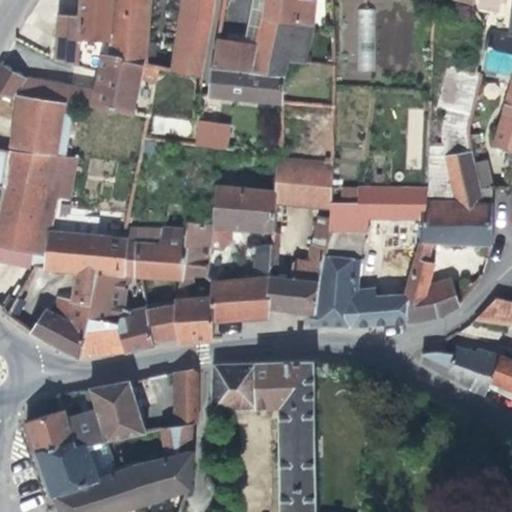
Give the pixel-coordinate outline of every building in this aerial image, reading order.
[(109,55),(113,0),(80,0),(80,16),(58,15),(53,60),(77,67),(83,51),(109,55)] [(113,0),(109,55),(109,57),(144,64),(147,65),(149,47),(150,38),(152,0),(113,0)] [(184,0),(174,70),(203,76),(214,0),(184,0)] [(217,39),(213,68),(285,75),(286,66),(288,61),(304,64),(314,25),(298,23),(300,0),(264,0),(263,15),(257,44),(243,42),(217,39)] [(250,0),(243,42),(257,44),(263,15),(264,0),(250,0)] [(300,0),(298,23),(314,25),(317,0),(300,0)] [(373,70),(374,8),(358,8),(357,70),(373,70)] [(511,38),(491,34),(485,71),(511,76),(511,95),(494,149),(510,155),(507,162),(511,164),(508,175),(511,176),(511,38)] [(147,65),(158,67),(159,48),(149,47),(147,65)] [(96,94),(94,105),(133,112),(144,64),(109,57),(109,55),(83,51),(77,67),(101,73),(96,94)] [(213,68),(211,94),(282,102),(285,75),(213,68)] [(448,69),(442,105),(454,107),(451,127),(448,127),(446,139),(463,142),(475,74),(448,69)] [(0,70),(0,94),(14,99),(18,92),(24,82),(0,70)] [(18,92),(94,105),(96,94),(24,82),(18,92)] [(67,104),(21,95),(11,147),(58,155),(67,104)] [(230,129),(198,124),(197,144),(228,149),(230,129)] [(0,138),(0,151),(8,152),(10,141),(0,138)] [(0,205),(0,259),(45,268),(51,231),(56,208),(57,200),(70,202),(76,159),(8,152),(3,191),(0,205)] [(491,246),(493,197),(478,197),(478,189),(472,154),(444,157),(449,187),(451,203),(427,202),(422,202),(421,219),(420,244),(432,245),(491,246)] [(334,166),(279,160),(277,193),(276,205),(331,209),(331,202),(334,166)] [(451,203),(449,187),(439,187),(439,167),(428,167),(427,188),(427,202),(451,203)] [(277,193),(216,186),(213,224),(213,227),(275,233),(276,205),(277,193)] [(359,203),(331,202),(331,209),(330,218),(329,230),(369,231),(369,218),(421,219),(422,202),(427,202),(427,188),(359,187),(359,203)] [(51,231),(98,237),(101,214),(56,208),(51,231)] [(328,234),(329,230),(330,218),(319,217),(313,245),(326,246),(328,234)] [(186,241),(181,273),(206,273),(213,227),(213,224),(186,219),(185,226),(183,241),(186,241)] [(185,226),(162,227),(159,242),(149,243),(135,244),(135,276),(181,273),(186,241),(183,241),(185,226)] [(126,240),(124,277),(135,276),(135,244),(149,243),(148,229),(124,230),(123,239),(126,240)] [(80,360),(82,360),(88,322),(97,274),(124,277),(126,240),(123,239),(98,237),(51,231),(45,268),(79,271),(73,303),(77,303),(72,315),(68,322),(46,310),(31,334),(67,355),(80,360)] [(326,246),(325,255),(362,263),(367,240),(328,234),(326,246)] [(426,264),(432,245),(420,244),(416,261),(426,264)] [(267,249),(274,248),(274,245),(255,248),(254,279),(264,278),(264,265),(267,264),(267,249)] [(271,309),(313,315),(325,255),(326,246),(313,245),(309,263),(303,262),(299,262),(295,267),(293,280),(272,277),(271,309)] [(268,320),(271,309),(272,277),(274,248),(267,249),(267,264),(264,265),(264,278),(254,279),(235,281),(234,275),(228,276),(228,281),(211,283),(212,288),(212,298),(213,323),(268,320)] [(346,329),(405,323),(407,295),(355,298),(362,263),(325,255),(313,315),(311,329),(346,329)] [(437,317),(460,305),(452,283),(425,292),(432,266),(426,264),(416,261),(407,288),(407,295),(405,323),(437,317)] [(214,340),(213,323),(212,298),(187,298),(187,288),(212,288),(211,283),(206,273),(181,273),(178,291),(177,305),(177,327),(179,336),(184,343),(214,340)] [(155,346),(155,340),(148,310),(148,307),(130,311),(131,316),(120,319),(124,277),(97,274),(88,322),(119,323),(128,354),(155,346)] [(6,315),(18,324),(29,305),(17,297),(6,315)] [(497,298),(474,320),(511,326),(511,302),(509,302),(497,298)] [(51,303),(46,310),(68,322),(72,315),(51,303)] [(155,340),(179,336),(177,327),(177,305),(148,310),(155,340)] [(82,360),(128,354),(119,323),(88,322),(82,360)] [(485,397),(488,389),(499,356),(477,349),(475,354),(456,347),(453,355),(444,354),(422,355),(422,365),(485,397)] [(488,389),(511,400),(511,361),(499,356),(488,389)] [(314,511),(314,362),(214,364),(212,410),(278,409),(278,511),(314,511)] [(194,370),(181,372),(182,428),(193,425),(197,425),(200,375),(194,370)] [(145,434),(132,381),(93,388),(96,398),(100,412),(103,422),(108,441),(137,436),(145,434)] [(96,398),(93,388),(85,390),(87,400),(96,398)] [(65,410),(27,423),(37,453),(75,441),(77,446),(104,441),(108,441),(103,422),(71,428),(68,418),(65,410)] [(103,422),(100,412),(68,418),(71,428),(103,422)] [(193,425),(182,428),(165,431),(169,458),(191,452),(193,425)] [(145,461),(137,436),(108,441),(104,441),(109,457),(95,462),(100,481),(147,465),(145,461)] [(75,441),(37,453),(52,494),(54,498),(100,481),(95,462),(109,457),(104,441),(77,446),(75,441)] [(155,458),(145,461),(147,465),(100,481),(54,498),(60,511),(122,511),(139,506),(149,503),(149,511),(181,511),(189,490),(195,451),(191,452),(169,458),(157,462),(155,458)] [(139,506),(139,511),(149,511),(149,503),(139,506)]
